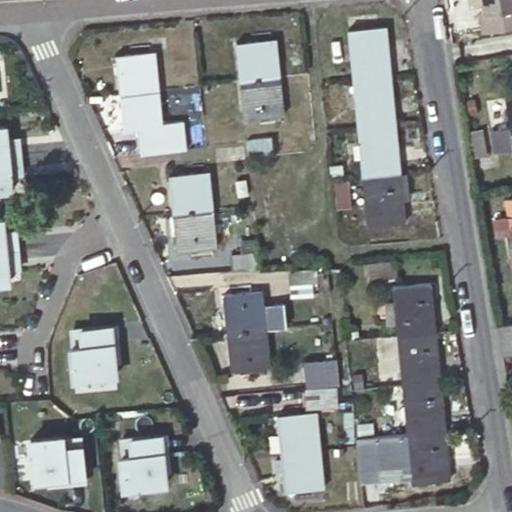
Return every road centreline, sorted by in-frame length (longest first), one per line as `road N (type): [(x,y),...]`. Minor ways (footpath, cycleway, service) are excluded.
road 1 (residential): [(30,9),(254,511)]
road 2 (residential): [(419,0),(507,511)]
